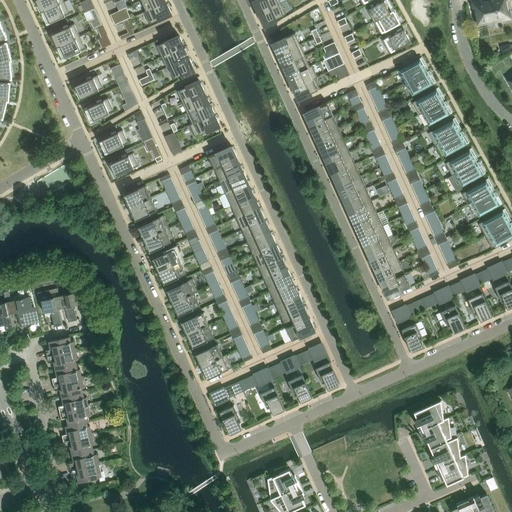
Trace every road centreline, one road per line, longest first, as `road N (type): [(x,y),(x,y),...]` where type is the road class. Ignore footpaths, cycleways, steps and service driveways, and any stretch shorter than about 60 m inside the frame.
road 1 (residential): [(176,0),(354,394)]
road 2 (residential): [(409,370),(242,0)]
road 3 (residential): [(82,140),(223,453)]
road 4 (residential): [(18,0),(82,140)]
road 5 (residential): [(511,123),(475,75),(455,0)]
road 6 (residential): [(55,478),(29,355)]
